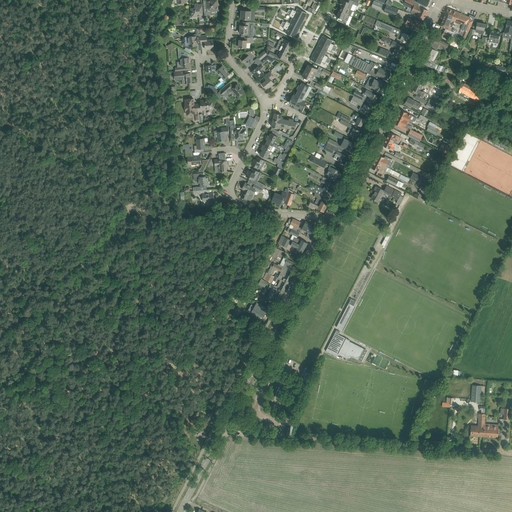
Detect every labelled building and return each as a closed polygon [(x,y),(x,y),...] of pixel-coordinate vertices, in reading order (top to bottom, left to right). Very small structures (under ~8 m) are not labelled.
[(203,0),(204,10),(204,15),(211,14),(210,10),(215,10),(218,10),(217,8),(217,2),(216,0),(214,0),(215,0),(210,0),(208,0),(206,3),(204,3),(203,0)] [(341,0),(339,5),(342,6),(347,8),(350,9),(353,4),(358,6),(359,3),(355,2),(353,1),(349,0),(345,0),(346,1),(344,0),(341,0)] [(371,7),(381,11),(383,4),(374,0),(371,7)] [(204,15),(202,15),(201,4),(195,5),(195,8),(191,8),(192,17),(199,16),(199,22),(200,22),(200,25),(204,25),(204,22),(205,22),(204,15)] [(384,11),(396,16),(398,9),(386,5),(384,11)] [(416,16),(423,20),(428,11),(421,7),(421,8),(415,5),(413,9),(411,14),(416,16)] [(342,6),(339,11),(350,16),(352,10),(350,9),(347,8),(342,6)] [(291,11),(291,13),(304,19),(307,13),(297,8),(297,9),(296,11),(292,9),(291,11)] [(444,31),(452,35),(452,34),(465,40),(470,29),(473,21),(475,17),(473,16),(471,20),(469,19),(470,17),(448,8),(440,26),(446,28),(444,31)] [(241,10),(241,18),(243,19),(243,21),(250,21),(251,11),(246,10),(241,10)] [(350,16),(339,11),(337,17),(338,17),(337,20),(346,24),(350,16)] [(290,14),(289,16),(293,18),(291,20),(301,25),(304,19),(291,13),(290,14)] [(312,15),(304,35),(315,40),(324,20),(312,15)] [(410,27),(412,29),(417,31),(421,22),(415,19),(414,20),(409,17),(405,23),(411,26),(410,27)] [(285,23),(284,24),(298,31),(301,25),(291,20),(290,23),(286,21),(285,23)] [(399,32),(398,34),(398,35),(396,38),(400,40),(406,43),(408,40),(409,40),(411,37),(410,37),(410,36),(407,34),(407,33),(404,32),(377,20),(375,25),(379,27),(395,34),(397,31),(399,32)] [(240,25),(240,33),(245,34),(248,34),(248,37),(250,37),(252,37),(254,22),(250,22),(248,22),(242,22),(242,25),(240,25)] [(476,29),(476,32),(478,33),(483,34),(484,30),(484,29),(485,24),(477,22),(476,27),(476,29)] [(284,26),(283,28),(287,30),(285,32),(285,33),(294,37),(295,37),(298,31),(284,24),(284,26)] [(197,44),(201,43),(200,36),(200,32),(200,29),(195,29),(196,34),(198,34),(198,36),(188,37),(185,37),(186,46),(189,46),(197,46),(197,44)] [(468,34),(464,43),(467,45),(468,43),(471,35),(473,35),(474,35),(475,30),(475,29),(470,29),(469,34),(468,34)] [(490,30),(489,38),(494,39),(493,43),(498,44),(500,32),(490,30)] [(431,40),(435,42),(444,46),(445,47),(447,48),(449,43),(440,39),(442,36),(435,32),(431,40)] [(200,36),(201,43),(205,43),(205,49),(214,49),(213,39),(207,40),(206,35),(200,36)] [(323,36),(320,42),(333,48),(334,46),(335,45),(331,43),(332,40),(323,35),(323,36)] [(383,36),(381,40),(384,42),(389,44),(391,45),(390,45),(395,48),(392,54),(399,58),(405,47),(397,43),(391,40),(387,38),(383,36)] [(239,40),(238,47),(246,48),(246,42),(253,43),(254,37),(252,37),(250,37),(248,37),(245,37),(244,40),(239,40)] [(278,43),(279,43),(281,44),(289,48),(292,43),(284,39),(282,38),(281,40),(280,40),(278,43)] [(320,42),(317,48),(326,52),(327,50),(331,52),(332,50),(333,48),(320,42)] [(276,48),(278,50),(286,53),(289,48),(281,44),(279,43),(276,48)] [(428,46),(422,57),(431,62),(437,51),(428,46)] [(317,48),(314,54),(327,60),(328,58),(329,57),(325,55),(326,52),(317,48)] [(379,52),(388,56),(390,51),(381,48),(379,52)] [(286,53),(278,50),(276,55),(278,56),(286,60),(288,55),(286,53)] [(254,57),(251,53),(249,51),(246,52),(245,53),(247,56),(243,60),(248,67),(253,62),(251,59),(254,57)] [(258,57),(260,60),(267,54),(264,51),(258,57)] [(267,54),(260,60),(263,63),(270,57),(267,54)] [(311,59),(311,60),(320,64),(321,62),(325,64),(326,62),(327,60),(314,54),(311,59)] [(348,63),(365,72),(377,78),(378,75),(387,80),(388,77),(389,77),(390,75),(390,74),(390,73),(389,73),(390,71),(385,68),(384,70),(380,68),(381,66),(371,61),(370,64),(352,55),(348,63)] [(175,68),(175,71),(180,71),(187,70),(191,70),(191,64),(190,64),(189,57),(179,58),(179,62),(181,62),(181,67),(175,68)] [(435,64),(431,62),(422,57),(422,58),(421,59),(420,60),(420,61),(420,62),(429,66),(432,68),(435,64)] [(265,75),(263,72),(260,69),(263,66),(261,64),(258,67),(257,66),(252,71),(257,77),(259,75),(261,78),(265,75)] [(206,72),(210,72),(210,70),(215,69),(222,77),(221,78),(224,81),(227,78),(226,77),(229,74),(222,66),(219,68),(217,65),(211,66),(211,65),(206,66),(206,72)] [(305,70),(315,75),(317,77),(320,71),(317,70),(317,69),(312,67),(308,65),(305,70)] [(190,73),(187,74),(187,70),(180,71),(175,71),(176,79),(182,79),(183,83),(186,83),(187,83),(191,82),(190,73)] [(315,75),(305,70),(302,76),(312,81),(315,75)] [(355,75),(363,79),(366,74),(357,70),(355,75)] [(331,75),(338,79),(341,75),(333,71),(331,75)] [(264,77),(266,80),(262,83),(267,89),(274,83),(271,80),(274,77),(270,72),(264,77)] [(456,78),(461,80),(465,73),(461,72),(461,73),(459,73),(456,78)] [(443,82),(448,85),(451,79),(446,76),(443,82)] [(381,92),(385,84),(379,81),(370,77),(365,87),(370,89),(371,86),(375,88),(375,89),(381,92)] [(420,90),(421,88),(423,84),(417,80),(412,89),(413,90),(412,92),(422,98),(424,95),(425,92),(420,90)] [(298,87),(309,92),(311,88),(309,86),(302,83),(301,86),(299,85),(298,87)] [(459,91),(463,93),(477,101),(478,99),(479,100),(481,96),(480,96),(480,95),(473,91),(474,88),(464,83),(463,86),(462,85),(459,91)] [(226,87),(224,89),(221,91),(220,90),(217,94),(221,98),(224,95),(225,97),(229,94),(233,91),(238,97),(240,95),(244,92),(237,84),(233,87),(230,84),(226,87)] [(207,90),(217,93),(218,91),(214,87),(208,85),(207,90)] [(322,90),(321,90),(320,93),(326,97),(331,88),(325,85),(322,90)] [(298,87),(297,89),(299,90),(297,92),(306,97),(307,95),(309,92),(298,87)] [(368,100),(370,100),(374,103),(374,102),(375,102),(376,102),(376,100),(376,99),(378,95),(372,92),(366,90),(367,89),(365,88),(363,93),(362,94),(359,92),(357,97),(363,100),(365,98),(368,99),(368,100)] [(294,94),(293,96),(299,99),(304,102),(306,97),(297,92),(296,95),(294,94)] [(289,102),(295,106),(299,99),(293,96),(292,96),(289,102)] [(359,109),(363,112),(367,114),(371,107),(363,103),(364,101),(359,99),(353,96),(350,102),(356,106),(357,104),(361,106),(359,109)] [(404,104),(409,106),(411,107),(412,106),(419,110),(422,104),(418,102),(415,101),(408,97),(404,104)] [(199,111),(199,104),(194,104),(193,99),(185,99),(186,104),(185,104),(186,112),(187,115),(196,114),(196,112),(199,111)] [(299,99),(295,106),(302,109),(305,102),(304,102),(299,99)] [(201,104),(199,104),(199,111),(202,111),(202,110),(213,109),(212,100),(204,101),(204,100),(200,101),(201,104)] [(401,110),(398,117),(408,122),(410,118),(411,115),(408,113),(401,110)] [(279,126),(281,117),(282,114),(275,113),(272,127),(279,128),(279,126)] [(340,118),(348,123),(350,118),(342,114),(340,118)] [(356,123),(357,124),(361,126),(365,119),(359,116),(359,117),(356,115),(355,118),(358,119),(356,123)] [(246,125),(251,127),(255,119),(250,117),(246,125)] [(408,122),(398,117),(394,123),(399,126),(400,126),(400,127),(407,131),(409,127),(406,125),(408,122)] [(341,119),(340,123),(350,128),(349,129),(347,133),(350,135),(352,136),(356,138),(360,131),(356,129),(351,126),(351,125),(344,121),(341,119)] [(230,121),(230,122),(231,134),(232,138),(235,138),(236,137),(238,139),(242,139),(243,138),(243,136),(247,135),(246,128),(243,129),(243,126),(235,127),(234,121),(230,121)] [(183,126),(179,123),(174,128),(178,132),(180,130),(183,126)] [(215,138),(218,137),(218,141),(219,141),(220,142),(222,142),(222,141),(225,141),(225,137),(226,137),(225,133),(229,133),(228,127),(221,128),(221,130),(214,131),(215,138)] [(271,130),(273,131),(281,135),(282,136),(283,135),(288,137),(289,135),(279,130),(278,132),(272,128),(271,130)] [(327,131),(341,139),(343,135),(328,128),(327,131)] [(408,135),(420,141),(423,135),(410,129),(408,135)] [(268,135),(267,137),(275,141),(277,137),(279,138),(280,138),(281,135),(273,131),(271,133),(270,136),(268,135)] [(390,132),(386,139),(393,142),(395,138),(398,140),(400,137),(396,135),(390,132)] [(508,144),(492,135),(489,141),(505,149),(508,144)] [(267,140),(266,143),(273,146),(276,148),(277,145),(274,144),(275,141),(267,137),(266,139),(267,140)] [(349,141),(343,137),(339,145),(345,148),(351,151),(354,144),(349,141)] [(197,145),(194,146),(195,152),(201,152),(201,149),(205,149),(205,141),(208,141),(207,138),(204,138),(199,139),(196,139),(197,145)] [(329,139),(327,143),(336,147),(338,143),(329,139)] [(393,142),(386,139),(383,146),(389,149),(393,151),(394,148),(391,146),(393,142)] [(322,140),(319,146),(324,149),(335,155),(334,158),(336,159),(338,160),(340,161),(344,163),(348,156),(346,155),(347,152),(342,150),(339,148),(336,147),(327,143),(322,140)] [(414,145),(423,149),(425,145),(416,140),(414,145)] [(263,144),(262,147),(270,151),(273,146),(266,143),(265,145),(263,144)] [(270,151),(262,147),(261,149),(263,150),(261,152),(262,152),(260,155),(267,158),(270,151)] [(192,153),(185,153),(186,157),(188,157),(189,165),(201,164),(200,155),(193,156),(192,153)] [(219,159),(214,160),(215,165),(215,166),(218,165),(218,167),(219,172),(227,171),(226,165),(227,164),(227,161),(226,161),(225,153),(219,153),(219,159)] [(280,153),(277,159),(276,158),(274,162),(278,164),(281,158),(283,155),(280,153)] [(379,154),(375,161),(381,164),(386,167),(390,159),(385,156),(384,157),(379,154)] [(312,162),(324,168),(326,163),(312,155),(310,160),(313,162),(312,162)] [(251,165),(256,167),(261,170),(266,161),(258,157),(256,160),(254,159),(251,165)] [(381,164),(375,161),(372,168),(378,171),(382,173),(383,170),(379,168),(380,167),(386,170),(386,171),(399,178),(401,174),(387,167),(381,164)] [(326,174),(331,176),(335,178),(339,171),(333,168),(330,167),(326,174)] [(246,176),(253,179),(255,181),(255,180),(257,181),(261,173),(253,169),(251,171),(249,170),(246,176)] [(193,187),(193,191),(197,191),(199,190),(200,190),(200,187),(209,186),(209,182),(208,182),(207,178),(206,178),(206,176),(204,177),(204,173),(193,174),(194,181),(198,180),(198,183),(200,183),(201,187),(193,187)] [(313,178),(320,182),(326,184),(324,189),(330,192),(334,184),(331,183),(332,181),(319,175),(318,176),(315,175),(316,174),(313,173),(313,174),(311,173),(310,176),(314,178),(313,178)] [(413,173),(410,179),(414,181),(418,183),(426,187),(430,181),(421,177),(417,175),(413,173)] [(389,176),(387,181),(399,187),(402,182),(398,180),(389,176)] [(263,188),(255,184),(254,184),(253,187),(245,183),(242,189),(244,190),(241,197),(246,200),(247,199),(249,200),(251,199),(254,194),(253,194),(255,189),(260,192),(263,188)] [(384,193),(389,195),(392,190),(391,190),(392,189),(387,186),(384,191),(376,186),(374,190),(375,191),(372,199),(377,202),(381,195),(382,196),(384,193)] [(429,189),(428,188),(423,186),(418,196),(424,200),(429,189)] [(308,189),(316,193),(319,195),(321,191),(314,187),(308,189)] [(282,200),(285,201),(287,194),(289,190),(286,188),(284,192),(286,192),(286,193),(284,192),(284,193),(282,192),(281,195),(275,193),(272,200),(276,202),(276,203),(280,204),(282,200)] [(200,194),(198,194),(199,198),(199,201),(203,201),(214,200),(213,193),(210,193),(209,190),(200,190),(199,190),(200,194)] [(392,190),(389,195),(398,200),(396,203),(400,205),(403,197),(400,196),(401,193),(395,190),(394,192),(392,190)] [(288,192),(287,194),(285,201),(284,203),(285,203),(290,205),(292,199),(293,199),(295,194),(288,192)] [(317,199),(315,203),(319,205),(319,204),(326,207),(328,204),(321,200),(321,201),(317,199)] [(319,205),(315,203),(310,200),(307,205),(313,208),(314,207),(324,212),(326,207),(319,204),(319,205)] [(291,224),(289,228),(292,229),(298,232),(300,228),(298,227),(300,222),(293,219),(292,220),(290,219),(288,223),(291,224)] [(298,232),(299,233),(301,234),(303,230),(308,232),(306,237),(310,239),(316,227),(305,221),(305,223),(303,222),(300,228),(298,232)] [(297,237),(299,233),(298,232),(292,229),(289,228),(287,232),(290,233),(297,237)] [(388,233),(382,245),(385,246),(390,235),(388,233)] [(305,248),(293,241),(292,241),(285,237),(281,245),(286,247),(288,244),(291,245),(296,248),(296,249),(303,252),(305,248)] [(295,237),(293,241),(305,248),(308,243),(301,239),(301,240),(295,237)] [(294,262),(287,259),(284,257),(280,264),(279,264),(278,266),(272,263),(271,266),(267,273),(268,274),(272,276),(276,269),(280,271),(283,266),(290,270),(292,266),(294,262)] [(274,277),(277,278),(280,280),(288,284),(291,277),(281,271),(278,277),(277,277),(278,275),(275,274),(274,277)] [(269,282),(271,283),(273,280),(275,281),(277,278),(274,277),(272,276),(268,274),(267,273),(266,273),(263,278),(269,282)] [(261,278),(258,284),(265,288),(268,282),(261,278)] [(280,280),(277,286),(284,290),(288,284),(280,280)] [(271,283),(269,287),(271,287),(272,287),(273,288),(269,294),(270,296),(274,298),(272,302),(274,303),(276,299),(279,301),(284,290),(277,286),(271,283)] [(249,308),(251,299),(245,298),(243,307),(249,308)] [(349,303),(337,326),(336,327),(343,330),(355,306),(354,306),(356,301),(351,298),(349,303)] [(267,310),(256,304),(252,311),(256,313),(255,315),(260,318),(261,316),(263,317),(267,310)] [(326,351),(330,353),(337,357),(338,354),(346,358),(346,357),(349,358),(350,355),(358,359),(364,348),(350,341),(350,340),(339,334),(340,332),(336,330),(326,351)] [(472,385),(472,397),(471,401),(480,402),(481,385),(472,385)] [(453,398),(450,398),(447,398),(446,403),(442,402),(442,407),(450,408),(450,403),(453,403),(453,398)] [(470,435),(484,436),(485,424),(485,414),(479,413),(478,426),(471,426),(470,435)] [(485,424),(484,436),(498,437),(499,425),(485,424)]
